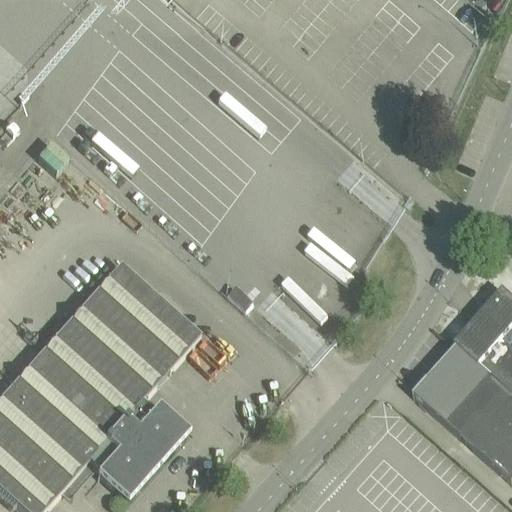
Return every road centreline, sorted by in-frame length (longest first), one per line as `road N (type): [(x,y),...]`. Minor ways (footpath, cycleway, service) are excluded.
road 1 (unknown): [(0,20),(180,206),(238,281),(371,387)]
road 2 (unknown): [(0,332),(68,253),(106,234),(124,240),(224,335),(236,360),(234,407),(219,439),(149,511)]
road 3 (tertiary): [(260,511),(390,364),(448,264),(511,118)]
